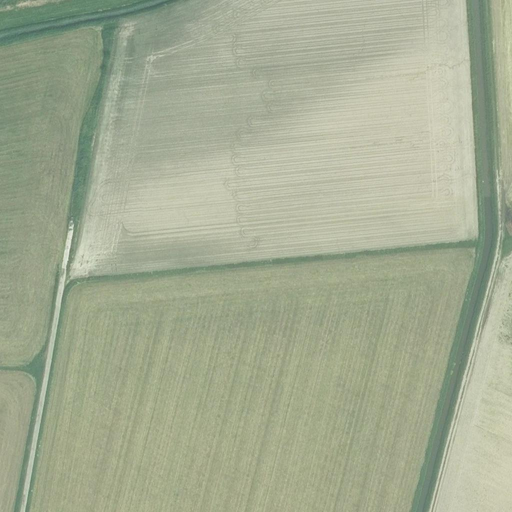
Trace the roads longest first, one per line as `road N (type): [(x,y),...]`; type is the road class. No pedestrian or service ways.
road 1 (track): [(432,511),(501,235),(486,0)]
road 2 (track): [(71,226),(22,511)]
